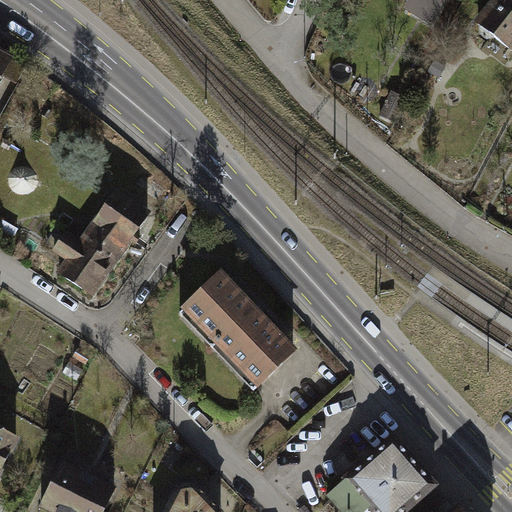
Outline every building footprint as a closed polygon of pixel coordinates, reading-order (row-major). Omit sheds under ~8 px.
[(417,0),(432,9),(436,0),(417,0)] [(511,0),(497,0),(479,23),(511,49),(511,0)] [(26,69),(0,54),(0,80),(3,75),(18,83),(26,69)] [(153,215),(118,191),(82,243),(68,233),(57,250),(72,260),(62,273),(96,296),(153,215)] [(296,349),(226,273),(186,309),(256,385),(296,349)] [(0,429),(0,478),(20,439),(0,429)] [(408,511),(436,488),(394,439),(326,498),(338,511),(354,511),(367,502),(375,511),(408,511)] [(105,511),(118,488),(65,462),(43,508),(50,511),(105,511)] [(181,486),(167,511),(225,511),(196,483),(181,486)]
